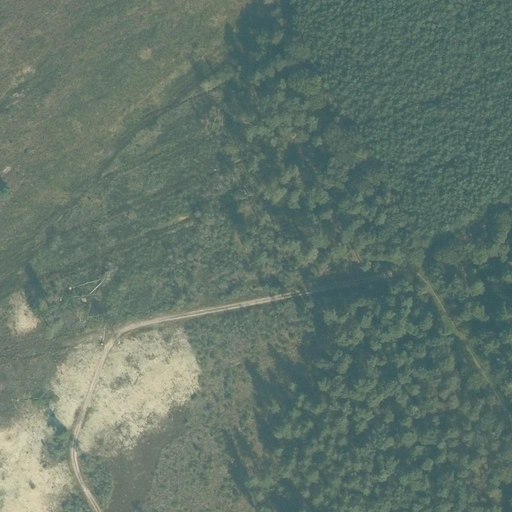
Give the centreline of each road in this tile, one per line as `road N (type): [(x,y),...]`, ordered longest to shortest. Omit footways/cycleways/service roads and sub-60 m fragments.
road 1 (track): [(97,511),(70,461),(71,428),(122,327),(418,266)]
road 2 (track): [(418,266),(511,425)]
